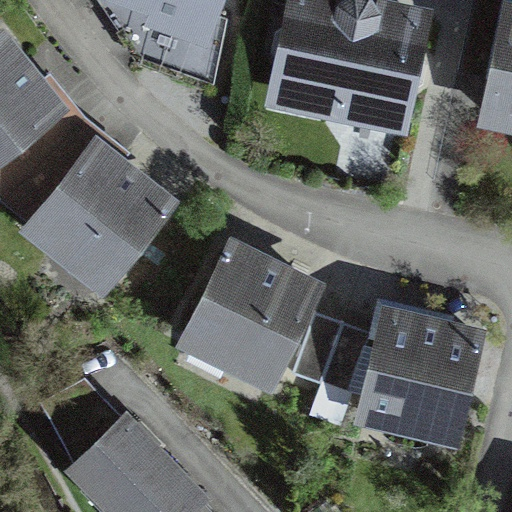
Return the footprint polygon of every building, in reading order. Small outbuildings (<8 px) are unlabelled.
[(150,0),(156,13),(199,29),(206,9),(209,0),(150,0)] [(418,18),(375,9),(326,0),(298,0),(294,23),(289,22),(277,30),(273,49),(281,61),(286,62),(279,92),(397,116),(403,87),(408,88),(420,80),(424,61),(416,49),(411,48),(418,18)] [(326,0),(375,9),(368,0),(326,0)] [(496,76),(511,7),(511,0),(471,0),(458,68),(496,76)] [(511,7),(496,76),(488,115),(511,120),(511,7)] [(0,36),(0,150),(56,105),(0,37),(0,36)] [(166,200),(95,144),(32,224),(102,280),(166,200)] [(232,245),(187,336),(268,376),(313,284),(232,245)] [(292,371),(320,381),(342,320),(314,310),(292,371)] [(475,333),(388,312),(364,411),(452,432),(475,333)] [(371,330),(342,320),(320,381),(349,391),(371,330)] [(121,511),(183,511),(200,496),(124,416),(75,463),(121,511)]
